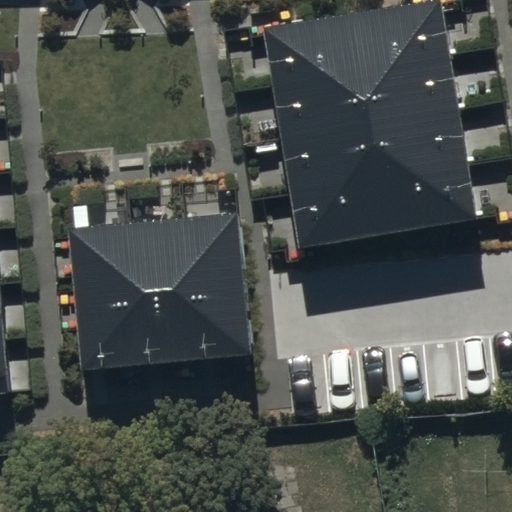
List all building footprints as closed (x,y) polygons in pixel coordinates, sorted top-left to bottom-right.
[(445,4),(358,18),(368,72),(454,58),(445,4)] [(358,18),(272,32),(281,87),(368,72),(358,18)] [(454,58),(368,72),(377,127),(463,113),(454,58)] [(368,72),(281,87),(290,141),(377,127),(368,72)] [(463,113),(377,127),(386,182),(472,168),(463,113)] [(377,127),(290,141),(299,196),(386,182),(377,127)] [(472,168),(386,182),(395,237),(481,222),(472,168)] [(386,182),(299,196),(308,251),(395,237),(386,182)] [(249,226),(193,230),(205,370),(262,365),(249,226)] [(193,230),(135,235),(147,375),(205,370),(193,230)] [(135,235),(79,240),(91,380),(147,375),(135,235)] [(0,347),(12,347),(7,290),(0,290),(0,347)] [(0,404),(17,403),(12,347),(0,347),(0,404)]
